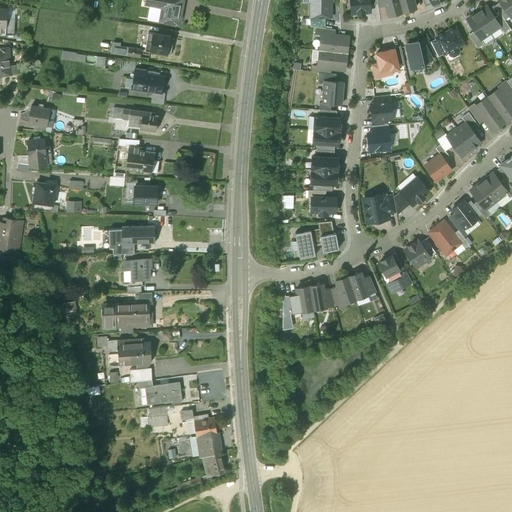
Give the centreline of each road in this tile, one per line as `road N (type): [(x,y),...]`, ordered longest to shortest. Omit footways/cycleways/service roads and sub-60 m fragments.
road 1 (secondary): [(239,275),(241,151),(262,0)]
road 2 (secondary): [(256,511),(242,405),(239,275)]
road 3 (residential): [(362,251),(348,184),(366,31)]
road 4 (residential): [(362,251),(387,241),(511,138)]
road 5 (residential): [(239,275),(324,269),(362,251)]
